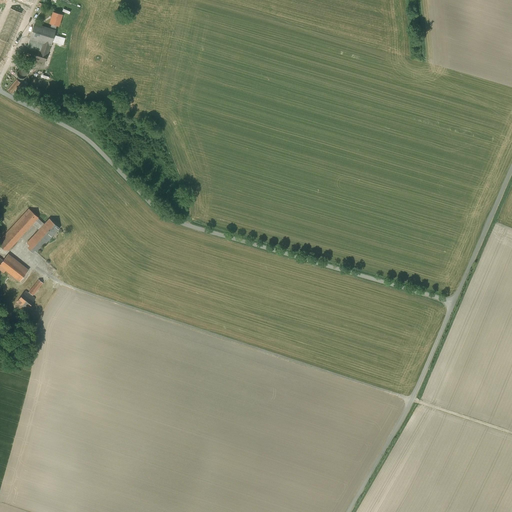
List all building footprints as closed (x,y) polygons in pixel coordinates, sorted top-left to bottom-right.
[(10,8),(0,32),(0,38),(9,42),(21,13),(10,8)] [(62,14),(53,12),(50,23),(52,24),(50,29),(55,31),(56,25),(58,26),(62,14)] [(50,29),(34,24),(30,38),(51,44),(55,31),(50,29)] [(0,62),(9,42),(0,38),(0,62)] [(51,44),(30,38),(24,57),(45,63),(51,44)] [(26,75),(27,74),(26,72),(25,70),(23,69),(21,69),(19,69),(18,70),(17,72),(16,74),(17,76),(18,77),(20,78),(22,79),(24,78),(25,77),(26,75)] [(17,79),(8,90),(11,93),(20,83),(17,79)] [(30,210),(0,242),(0,243),(8,250),(34,222),(37,218),(38,217),(30,210)] [(44,224),(37,218),(34,222),(40,228),(44,224)] [(40,228),(27,243),(37,252),(59,228),(49,219),(44,224),(40,228)] [(27,272),(6,256),(3,260),(0,258),(0,268),(4,272),(6,270),(20,281),(27,272)] [(39,280),(29,292),(33,295),(43,283),(39,280)] [(35,299),(25,291),(17,302),(26,310),(35,299)]
